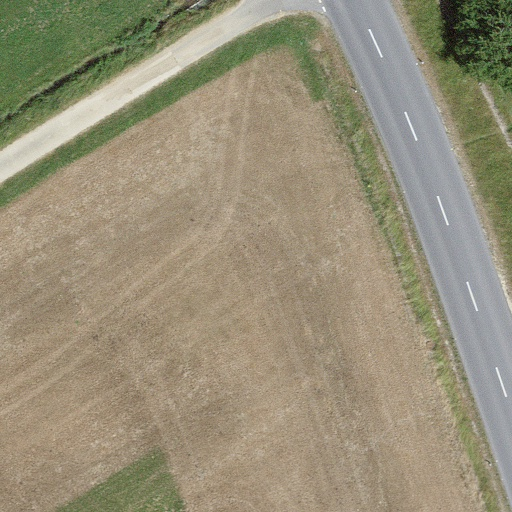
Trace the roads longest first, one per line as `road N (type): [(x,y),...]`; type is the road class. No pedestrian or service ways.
road 1 (tertiary): [(353,0),(511,410)]
road 2 (unclassified): [(0,170),(273,0)]
